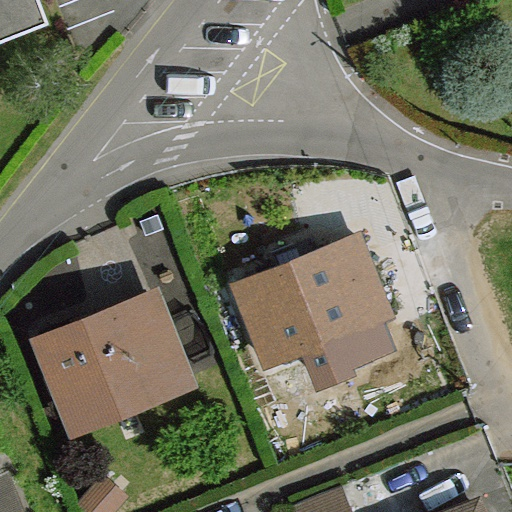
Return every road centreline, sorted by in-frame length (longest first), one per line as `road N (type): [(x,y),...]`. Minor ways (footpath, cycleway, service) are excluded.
road 1 (residential): [(59,188),(156,158),(296,134),(437,160)]
road 2 (residential): [(437,160),(447,261),(488,363),(511,399)]
road 3 (residential): [(59,188),(199,0)]
